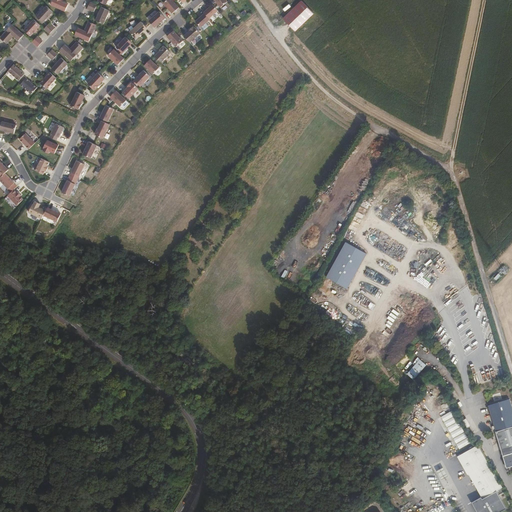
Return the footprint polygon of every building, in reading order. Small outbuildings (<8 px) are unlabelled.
[(67,4),(61,1),(61,0),(51,0),(50,5),(64,11),(67,4)] [(179,8),(171,0),(166,0),(163,4),(172,14),(179,8)] [(295,27),(312,9),(303,0),(296,0),(282,15),(295,27)] [(94,12),(97,4),(90,2),(87,9),(94,12)] [(49,14),(52,11),(45,5),(35,16),(42,22),(45,18),(49,14)] [(209,19),(217,11),(212,5),(203,12),(204,14),(209,19)] [(104,23),(109,10),(101,6),(99,11),(98,10),(97,14),(98,15),(95,20),(104,23)] [(154,27),(164,18),(158,11),(148,21),(154,27)] [(200,28),(209,20),(209,19),(204,14),(195,22),(200,28)] [(37,28),(40,25),(33,19),(23,30),(30,35),(33,31),(37,28)] [(89,41),(96,24),(88,20),(84,30),(78,27),(74,35),(89,41)] [(139,34),(146,28),(140,21),(129,32),(135,38),(135,37),(136,38),(140,34),(139,34)] [(54,28),(48,23),(44,28),(49,33),(54,28)] [(23,34),(12,24),(0,36),(0,37),(6,43),(13,35),(18,40),(23,34)] [(199,33),(193,26),(193,27),(192,26),(188,30),(189,30),(183,36),(189,42),(199,33)] [(175,47),(182,41),(172,31),(166,37),(175,47)] [(38,46),(43,41),(37,36),(32,42),(38,46)] [(122,53),(131,43),(125,36),(115,47),(122,53)] [(72,60),(83,46),(77,40),(70,49),(65,44),(60,50),(72,60)] [(161,62),(170,52),(163,46),(163,47),(162,46),(159,50),(159,51),(154,56),(161,62)] [(53,59),(57,54),(51,49),(47,54),(50,57),(53,59)] [(123,58),(113,49),(107,55),(117,65),(123,58)] [(58,74),(67,63),(61,57),(58,61),(57,60),(54,63),(55,64),(52,68),(58,74)] [(158,68),(149,59),(144,66),(152,74),(158,68)] [(23,75),(24,73),(20,69),(21,68),(19,67),(18,67),(13,64),(8,70),(18,80),(23,75)] [(140,87),(149,76),(143,70),(134,81),(140,87)] [(47,88),(56,77),(50,71),(46,76),(45,75),(44,77),(40,82),(47,88)] [(94,91),(103,79),(97,73),(86,84),(94,91)] [(37,87),(32,83),(33,82),(31,80),(30,81),(25,77),(21,82),(20,84),(32,93),(37,87)] [(129,99),(138,89),(132,83),(131,84),(130,83),(127,87),(128,87),(122,93),(129,99)] [(126,100),(116,91),(109,98),(120,107),(126,100)] [(80,104),(84,96),(76,92),(69,106),(77,110),(78,109),(81,104),(80,104)] [(107,122),(114,109),(106,105),(99,118),(107,122)] [(0,128),(15,132),(17,123),(2,120),(0,128)] [(102,139),(109,125),(101,121),(97,129),(94,135),(102,139)] [(59,138),(63,128),(55,124),(49,137),(56,141),(57,137),(59,138)] [(28,150),(34,144),(24,134),(18,140),(28,150)] [(43,151),(48,154),(49,151),(54,154),(58,146),(47,140),(43,148),(44,149),(43,151)] [(90,159),(96,146),(89,142),(82,155),(90,159)] [(46,167),(48,162),(41,159),(34,172),(43,175),(44,171),(46,172),(48,167),(46,167)] [(78,180),(85,165),(77,161),(70,176),(78,180)] [(14,184),(13,184),(4,175),(0,178),(0,182),(8,190),(4,193),(8,196),(13,191),(16,188),(13,185),(14,184)] [(70,197),(78,180),(70,176),(62,193),(70,197)] [(23,200),(20,197),(21,196),(17,192),(16,194),(13,191),(8,196),(7,197),(17,206),(23,200)] [(44,216),(46,212),(40,209),(40,210),(38,209),(40,205),(35,202),(33,206),(32,205),(29,213),(42,220),(44,216)] [(61,215),(47,208),(46,212),(44,216),(57,223),(61,215)] [(345,242),(326,277),(346,288),(365,253),(345,242)] [(348,321),(343,331),(350,335),(355,325),(348,321)] [(413,379),(426,365),(420,359),(406,373),(413,379)] [(488,405),(497,432),(511,427),(511,406),(510,399),(488,405)] [(448,428),(459,448),(470,443),(459,422),(448,428)] [(511,467),(511,427),(497,432),(507,469),(511,467)] [(468,475),(469,474),(489,463),(478,444),(457,456),(468,475)] [(503,487),(489,463),(469,474),(482,499),(486,497),(493,511),(499,511),(506,508),(497,491),(503,487)]
